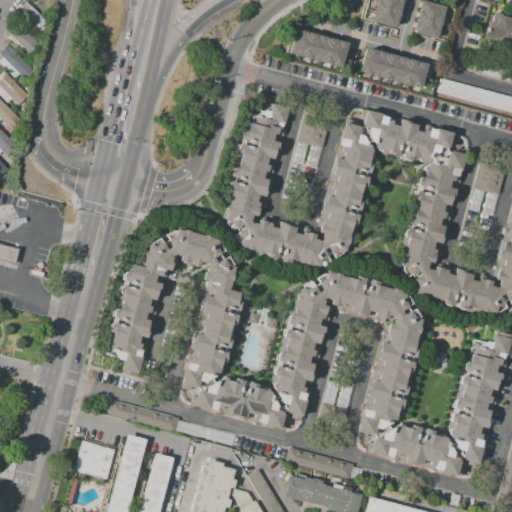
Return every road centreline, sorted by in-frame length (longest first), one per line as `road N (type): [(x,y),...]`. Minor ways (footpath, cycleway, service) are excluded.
road 1 (secondary): [(25,511),(89,274)]
road 2 (tertiary): [(198,176),(237,39),(276,0)]
road 3 (tertiary): [(69,0),(41,136)]
road 4 (motorway): [(125,138),(186,31)]
